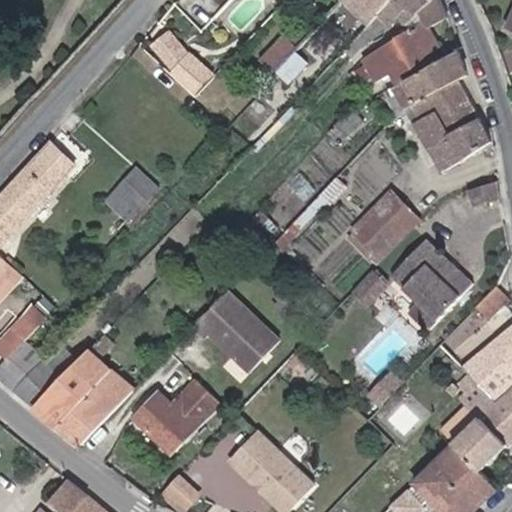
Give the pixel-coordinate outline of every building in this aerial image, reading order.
[(355,0),(371,15),(365,20),(370,24),(382,11),(391,0),(355,0)] [(415,0),(425,14),(431,23),(450,10),(444,0),(391,0),(382,11),(392,22),(413,0),(415,0)] [(431,23),(425,14),(369,56),(384,76),(397,68),(405,80),(448,51),(431,23)] [(301,43),(283,27),(259,52),(277,68),(295,49),(301,43)] [(172,33),(150,49),(169,75),(188,55),(172,33)] [(407,112),(412,109),(460,76),(470,69),(461,42),(448,51),(405,80),(386,92),(403,116),(407,112)] [(219,74),(194,52),(174,74),(199,96),(219,74)] [(460,76),(412,109),(423,127),(420,129),(446,167),(495,135),(460,76)] [(47,144),(0,197),(0,245),(3,249),(75,169),(47,144)] [(158,189),(135,169),(104,202),(126,223),(158,189)] [(505,196),(498,180),(472,191),(479,207),(505,196)] [(349,192),(340,183),(324,200),(333,209),(349,192)] [(423,222),(396,191),(355,229),(378,258),(397,240),(401,244),(423,222)] [(451,258),(426,237),(423,241),(448,262),(451,258)] [(475,278),(451,258),(448,262),(423,241),(393,276),(421,301),(412,312),(433,329),(475,278)] [(3,249),(0,245),(0,282),(17,262),(3,249)] [(29,274),(17,262),(0,282),(0,298),(4,302),(29,274)] [(316,298),(292,276),(278,292),(289,301),(283,308),(296,320),(316,298)] [(373,306),(390,287),(376,276),(360,295),(373,306)] [(511,292),(498,280),(481,302),(494,313),(511,292)] [(286,340),(234,289),(199,325),(211,336),(215,332),(255,371),(286,340)] [(200,308),(187,296),(171,313),(184,325),(200,308)] [(20,345),(33,331),(36,328),(25,317),(0,344),(0,350),(8,358),(20,345)] [(501,401),(511,390),(511,331),(471,368),(475,372),(501,401)] [(38,406),(63,428),(110,378),(118,370),(106,358),(117,346),(105,336),(38,406)] [(0,378),(34,408),(61,381),(20,345),(8,358),(6,360),(0,366),(0,378)] [(330,384),(302,357),(293,366),(322,394),(330,384)] [(138,388),(118,370),(110,378),(130,396),(138,388)] [(408,381),(396,372),(380,391),(391,401),(408,381)] [(511,439),(511,390),(501,401),(475,372),(465,381),(475,393),(461,408),(468,415),(478,425),(451,453),(477,476),(511,439)] [(110,378),(63,428),(83,445),(130,396),(110,378)] [(225,402),(203,380),(178,404),(164,390),(140,414),(176,450),(225,402)] [(465,391),(459,384),(448,394),(455,402),(465,391)] [(380,391),(376,395),(388,405),(391,401),(380,391)] [(478,425),(468,415),(441,443),(451,453),(478,425)] [(298,511),(323,487),(265,432),(237,462),(289,511),(298,511)] [(415,490),(431,505),(438,511),(477,511),(494,492),(477,476),(451,453),(415,490)] [(106,511),(107,511),(68,482),(47,508),(52,511),(106,511)] [(185,511),(192,505),(173,488),(164,498),(178,511),(185,511)] [(424,511),(425,511),(431,505),(415,490),(393,511),(424,511)]
